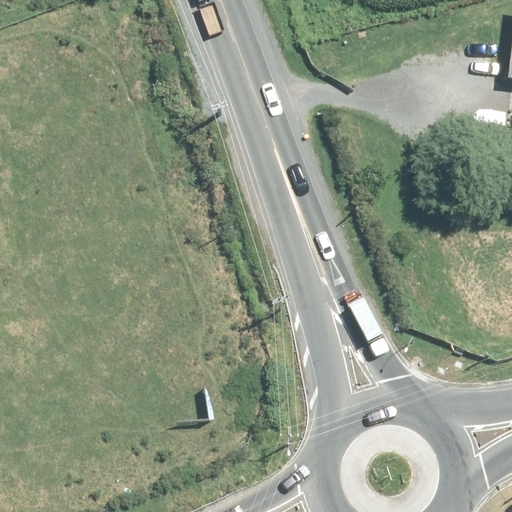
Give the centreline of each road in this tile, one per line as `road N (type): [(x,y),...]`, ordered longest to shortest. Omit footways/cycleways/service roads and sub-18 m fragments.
road 1 (secondary): [(294,209),(405,409)]
road 2 (secondary): [(216,0),(294,209)]
road 3 (secondary): [(349,420),(294,209)]
